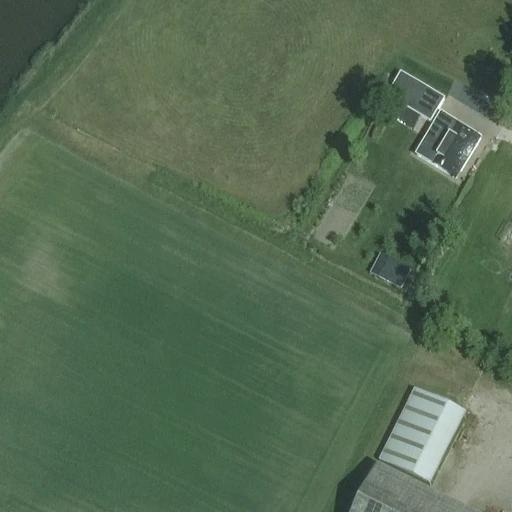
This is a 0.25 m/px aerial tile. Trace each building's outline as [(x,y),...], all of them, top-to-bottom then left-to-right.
[(402,75),(388,99),(431,124),(445,101),(402,75)] [(439,120),(417,156),(435,167),(437,163),(432,160),(452,127),(439,120)] [(461,173),(481,139),(454,123),(452,127),(432,160),(437,163),(435,167),(450,176),(455,169),(461,173)] [(511,223),(472,203),(461,224),(504,246),(511,230),(511,223)] [(391,262),(381,281),(402,291),(411,272),(391,262)] [(429,489),(433,481),(465,417),(414,392),(379,464),(429,489)] [(464,511),(376,469),(355,511),(464,511)]
